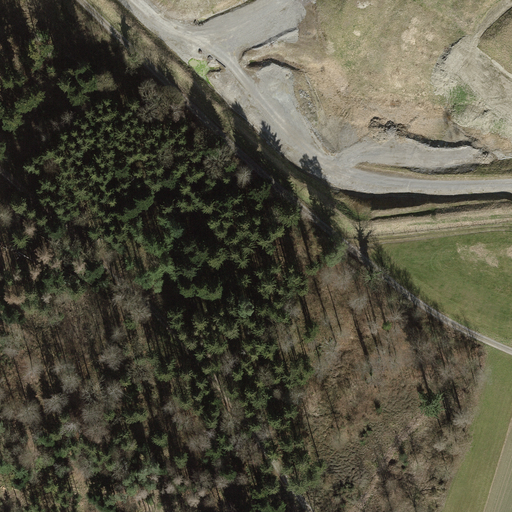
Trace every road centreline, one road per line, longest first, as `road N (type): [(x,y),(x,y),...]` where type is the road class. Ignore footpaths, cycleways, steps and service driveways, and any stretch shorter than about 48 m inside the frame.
road 1 (track): [(80,0),(308,216),(425,307),(511,351)]
road 2 (track): [(0,169),(144,307),(309,511)]
road 3 (track): [(511,184),(379,186),(302,154),(134,0)]
road 4 (track): [(350,249),(511,228)]
